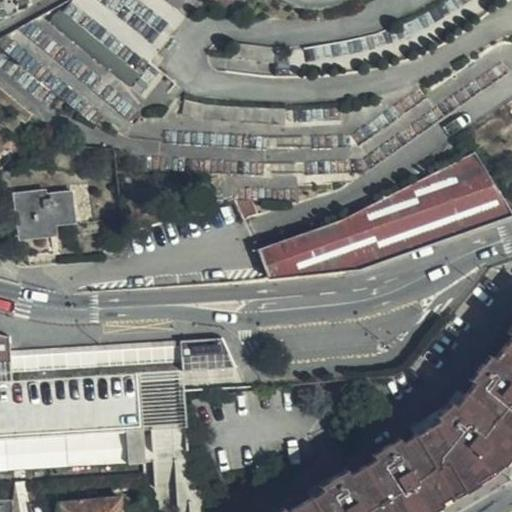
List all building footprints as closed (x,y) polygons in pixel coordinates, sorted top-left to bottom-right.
[(511,132),(500,140),(511,159),(511,132)] [(423,246),(511,215),(474,153),(343,219),(257,249),(268,278),(355,270),(423,246)] [(47,194),(46,190),(14,194),(20,237),(50,234),(50,224),(74,221),(71,191),(47,194)] [(112,261),(129,259),(125,234),(117,235),(108,236),(112,261)] [(433,511),(498,473),(511,456),(511,336),(511,337),(493,359),(473,385),(455,407),(448,415),(438,421),(401,443),(374,460),(349,475),(322,491),(287,511),(433,511)] [(12,350),(13,372),(148,366),(149,390),(186,388),(183,342),(12,350)] [(468,381),(473,385),(493,359),(489,356),(468,381)] [(448,415),(455,407),(450,403),(443,412),(435,417),(438,421),(448,415)] [(140,462),(139,429),(7,434),(9,467),(140,462)] [(374,460),(401,443),(397,439),(371,455),(374,460)] [(318,486),(322,491),(349,475),(346,469),(318,486)] [(98,501),(97,496),(85,496),(86,501),(60,504),(60,511),(121,511),(120,498),(98,501)]
